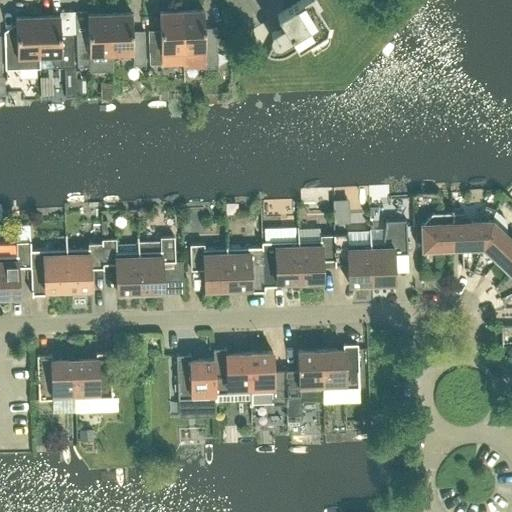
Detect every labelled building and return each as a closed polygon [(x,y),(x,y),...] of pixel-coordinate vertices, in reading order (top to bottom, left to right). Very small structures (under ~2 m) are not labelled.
[(288,54),(325,30),(327,22),(313,0),(299,0),(276,14),(283,25),(273,31),(272,32),(271,34),(271,35),(271,36),(271,37),(272,39),(273,40),(274,40),(266,54),(269,56),(271,56),(273,57),(274,57),(276,57),(280,57),(284,55),(286,55),(288,54)] [(182,50),(183,62),(183,68),(217,67),(216,27),(204,27),(203,9),(181,10),(182,50)] [(183,62),(182,50),(181,10),(159,11),(160,29),(147,29),(149,63),(183,62)] [(132,30),(131,12),(109,13),(111,53),(132,52),(133,64),(145,63),(144,29),(132,30)] [(77,66),(89,66),(89,70),(111,70),(111,53),(109,13),(87,13),(87,31),(75,32),(77,66)] [(49,55),(53,67),(73,66),(72,32),(60,32),(59,14),(37,15),(38,55),(39,55),(49,55)] [(5,69),(39,67),(39,55),(38,55),(37,15),(15,16),(16,32),(4,33),(5,69)] [(73,73),(63,73),(64,95),(74,95),(73,73)] [(415,222),(416,243),(422,243),(423,272),(438,271),(437,246),(452,246),(451,209),(450,209),(451,211),(442,211),(433,221),(415,222)] [(452,211),(452,209),(451,209),(452,246),(461,245),(462,266),(472,270),(471,270),(472,271),(491,219),(470,220),(460,211),(452,211)] [(497,259),(503,264),(511,254),(511,233),(507,234),(506,220),(495,209),(491,219),(472,271),(472,270),(482,274),(497,259)] [(371,281),(394,280),(393,252),(407,252),(406,219),(385,219),(384,227),(369,228),(371,281)] [(297,226),(296,226),(297,239),(261,240),(261,245),(263,285),(277,284),(276,279),(299,279),(297,226)] [(297,226),(299,279),(322,278),(322,259),(334,258),(333,233),(319,234),(320,238),(298,239),(297,226)] [(334,258),(334,263),(347,263),(347,282),(371,281),(369,228),(369,241),(347,242),(347,233),(333,233),(334,258)] [(225,233),(225,247),(203,247),(203,243),(189,243),(190,268),(203,268),(204,287),(227,286),(225,233)] [(227,286),(249,285),(249,290),(264,290),(263,285),(261,245),(226,246),(225,233),(227,286)] [(65,234),(65,247),(30,249),(30,267),(31,293),(45,293),(45,288),(67,287),(65,234)] [(67,287),(90,286),(90,267),(103,267),(102,263),(101,241),(88,242),(88,247),(66,247),(66,234),(65,234),(67,287)] [(160,235),(160,239),(138,240),(138,236),(137,236),(139,289),(163,288),(162,260),(174,260),(173,235),(160,235)] [(115,237),(101,237),(101,241),(102,263),(114,262),(116,290),(139,289),(137,236),(137,250),(115,250),(115,237)] [(0,294),(19,293),(18,266),(30,265),(30,267),(30,249),(30,240),(16,240),(16,242),(0,242),(0,294)] [(499,295),(499,296),(511,289),(511,254),(503,264),(509,270),(495,285),(499,295)] [(511,289),(499,296),(500,296),(504,306),(511,305),(511,289)] [(511,324),(500,325),(501,345),(511,344),(511,324)] [(342,343),(342,348),(320,348),(322,402),(323,402),(322,388),(358,387),(357,342),(342,343)] [(214,392),(215,397),(215,400),(250,399),(250,405),(248,351),(226,352),(226,347),(212,347),(213,357),(214,392)] [(286,394),(287,402),(300,402),(300,399),(322,398),(322,402),(320,348),(297,349),(297,368),(285,369),(286,394)] [(272,350),(248,351),(250,405),(251,405),(250,403),(272,402),(272,403),(287,402),(286,394),(285,369),(272,369),(272,350)] [(96,352),(96,356),(73,357),(75,411),(85,411),(89,407),(88,396),(112,396),(110,351),(96,352)] [(51,358),(51,353),(36,354),(38,398),(51,398),(52,412),(75,411),(73,357),(51,358)] [(214,392),(213,357),(190,358),(190,353),(176,354),(177,398),(196,397),(197,412),(215,411),(215,400),(215,397),(214,392)]
